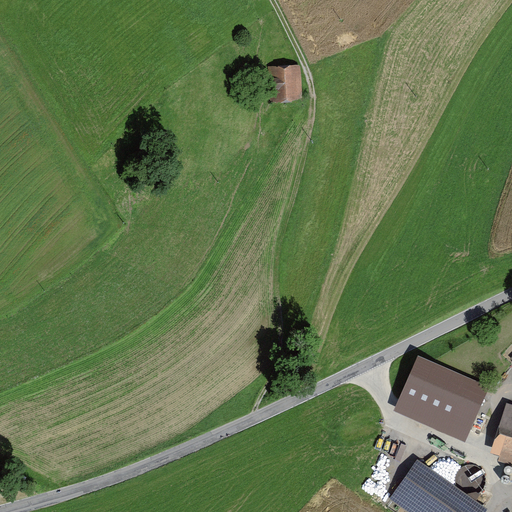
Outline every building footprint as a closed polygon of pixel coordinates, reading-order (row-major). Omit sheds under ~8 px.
[(274,88),(275,101),(297,100),(295,65),(270,67),(271,88),(274,88)] [(402,400),(466,428),(481,394),(417,366),(402,400)] [(495,444),(506,448),(511,446),(511,406),(508,405),(495,444)] [(393,468),(401,439),(385,435),(378,465),(393,468)] [(511,446),(506,448),(502,458),(511,461),(511,446)] [(393,498),(412,511),(481,511),(484,509),(418,463),(393,498)]
